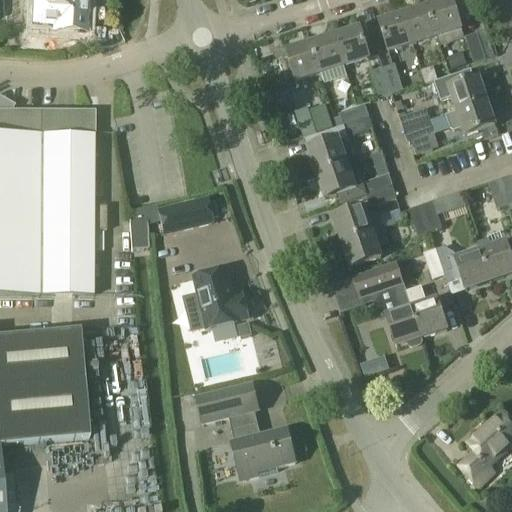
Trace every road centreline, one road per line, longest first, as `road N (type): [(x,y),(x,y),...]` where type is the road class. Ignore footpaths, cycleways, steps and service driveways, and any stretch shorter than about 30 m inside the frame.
road 1 (unclassified): [(371,451),(285,287),(201,38)]
road 2 (unclassified): [(0,73),(74,72),(201,38)]
road 3 (residential): [(371,451),(511,329)]
road 4 (residential): [(201,38),(332,0)]
